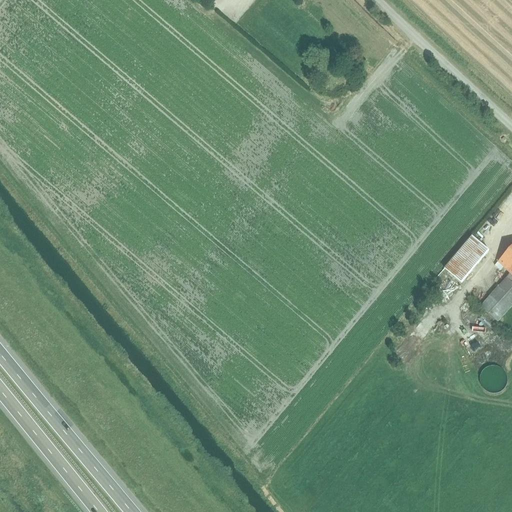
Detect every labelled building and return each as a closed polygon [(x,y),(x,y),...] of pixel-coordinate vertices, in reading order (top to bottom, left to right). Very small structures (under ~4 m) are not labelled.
[(505,213),(511,206),(506,202),(500,209),(505,213)] [(473,239),(446,270),(462,282),(488,252),(473,239)] [(511,246),(499,261),(504,266),(511,272),(511,246)] [(499,261),(496,264),(501,269),(504,266),(499,261)] [(511,280),(508,276),(481,306),(498,321),(511,305),(511,280)] [(497,366),(494,366),(491,366),(488,367),(485,369),(483,371),(481,374),(480,377),(480,380),(480,383),(481,386),(483,388),(485,391),(488,392),(491,393),(494,394),(497,393),(499,393),(502,391),(504,390),(506,388),(507,385),(508,382),(508,380),(508,377),(507,374),(506,372),(504,370),(502,368),(499,367),(497,366)]
